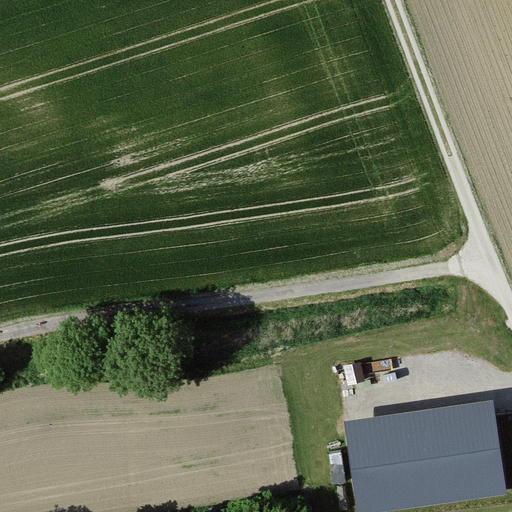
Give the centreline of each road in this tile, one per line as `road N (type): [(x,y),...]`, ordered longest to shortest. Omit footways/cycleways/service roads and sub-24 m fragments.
road 1 (track): [(0,338),(493,257)]
road 2 (track): [(493,257),(395,0)]
